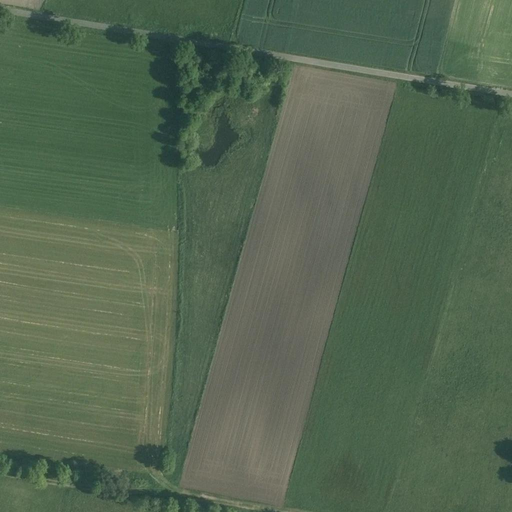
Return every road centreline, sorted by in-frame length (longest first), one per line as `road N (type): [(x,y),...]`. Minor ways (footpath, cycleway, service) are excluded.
road 1 (unclassified): [(511,94),(0,9)]
road 2 (track): [(284,511),(0,471)]
